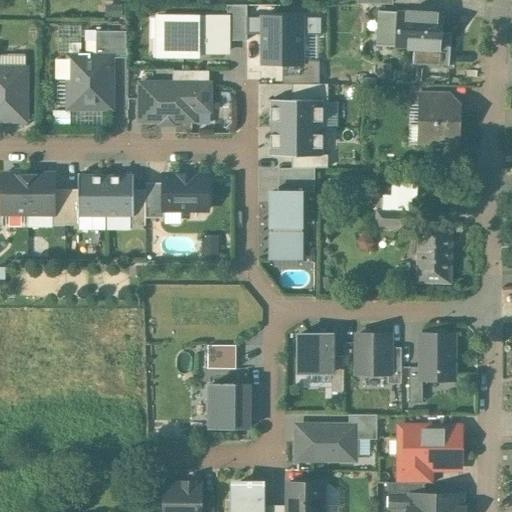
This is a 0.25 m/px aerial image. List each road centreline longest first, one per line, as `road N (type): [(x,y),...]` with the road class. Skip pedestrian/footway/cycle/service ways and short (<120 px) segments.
road 1 (residential): [(493,317),(502,0)]
road 2 (residential): [(247,153),(0,149)]
road 3 (residential): [(279,312),(270,445),(248,453),(169,448)]
road 4 (residential): [(493,317),(279,312)]
road 5 (residential): [(490,511),(493,317)]
road 6 (track): [(0,436),(68,431),(169,448)]
road 7 (residential): [(279,312),(244,262),(247,153)]
